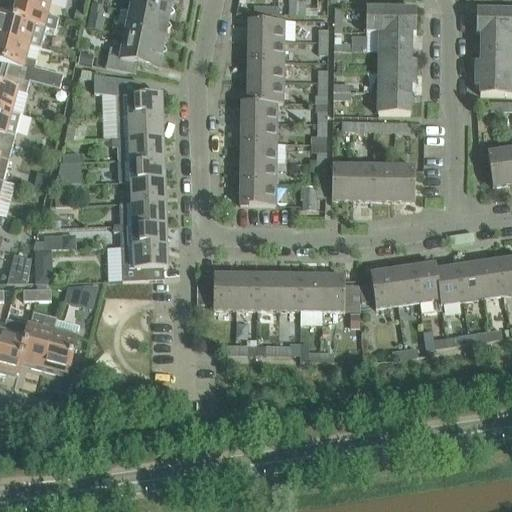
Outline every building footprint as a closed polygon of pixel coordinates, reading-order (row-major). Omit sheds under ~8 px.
[(15,0),(14,9),(47,17),(50,4),(40,2),(40,0),(15,0)] [(66,9),(67,0),(55,0),(55,7),(66,9)] [(159,70),(173,0),(132,0),(126,29),(115,27),(106,71),(130,75),(132,65),(159,70)] [(297,1),(289,1),(289,18),(297,18),(297,1)] [(297,18),(305,18),(306,1),(297,1),(297,18)] [(105,9),(93,6),(87,31),(101,34),(105,20),(102,20),(105,9)] [(11,20),(0,17),(0,40),(41,51),(46,31),(55,33),(59,20),(47,17),(14,9),(11,20)] [(266,9),(253,9),(253,17),(266,17),(266,9)] [(266,17),(279,18),(279,9),(266,9),(266,17)] [(343,10),(334,10),(334,29),(343,29),(343,10)] [(391,16),(388,16),(388,12),(368,12),(366,12),(366,35),(379,35),(391,35),(411,36),(416,36),(416,12),(402,12),(402,16),(391,16)] [(504,17),(502,17),(490,17),(490,13),(476,13),(476,37),(481,37),(502,37),(511,37),(511,13),(505,13),(504,17)] [(284,24),(269,24),(249,23),(248,44),(284,44),(284,24)] [(319,31),(318,45),(328,45),(328,32),(319,31)] [(411,57),(411,36),(391,35),(379,35),(379,56),(411,57)] [(480,58),(511,57),(511,37),(502,37),(481,37),(480,58)] [(351,47),(351,54),(362,54),(368,55),(368,47),(368,41),(368,39),(351,38),(351,47)] [(5,77),(29,84),(60,92),(63,77),(36,70),(41,51),(0,40),(0,63),(8,66),(5,77)] [(283,65),(284,44),(248,44),(248,64),(283,65)] [(318,45),(318,57),(328,58),(328,45),(318,45)] [(334,46),(333,63),(334,63),(350,63),(351,54),(351,47),(334,46)] [(379,56),(378,75),(415,76),(416,65),(416,64),(411,63),(411,57),(379,56)] [(511,78),(511,57),(480,58),(480,64),(476,64),(475,78),(511,78)] [(283,65),(248,64),(248,85),(283,86),(283,65)] [(81,72),(80,80),(94,83),(94,79),(95,75),(81,72)] [(327,86),(328,74),(318,74),(317,86),(327,86)] [(378,75),(378,97),(410,97),(411,89),(415,89),(415,82),(415,76),(378,75)] [(0,111),(10,114),(16,94),(26,97),(29,84),(5,77),(2,89),(0,88),(0,111)] [(480,98),(511,98),(511,78),(475,78),(475,90),(480,90),(480,98)] [(94,83),(94,96),(114,99),(116,99),(117,120),(110,120),(111,121),(116,121),(162,119),(161,97),(141,98),(141,85),(94,79),(94,83)] [(283,86),(248,85),(247,105),(241,105),(241,106),(283,106),(283,86)] [(327,107),(327,86),(317,86),(317,98),(315,98),(315,107),(327,107)] [(351,95),(351,87),(333,87),(333,95),(351,95)] [(333,95),(333,103),(351,103),(351,95),(333,95)] [(378,117),(410,117),(410,97),(378,97),(378,117)] [(489,105),(489,115),(502,115),(502,105),(489,105)] [(502,105),(502,115),(511,115),(511,105),(502,105)] [(241,106),(241,126),(276,127),(277,107),(283,107),(283,106),(241,106)] [(327,128),(327,107),(315,107),(315,114),(317,114),(317,127),(327,128)] [(20,117),(10,114),(0,111),(0,147),(12,150),(20,117)] [(163,141),(162,119),(116,121),(117,142),(163,141)] [(341,124),(341,125),(341,134),(353,134),(353,124),(341,124)] [(374,135),(374,125),(353,124),(353,134),(374,135)] [(374,125),(374,135),(395,135),(395,126),(374,125)] [(241,126),(241,147),(276,147),(276,127),(241,126)] [(395,126),(395,135),(407,136),(407,126),(395,126)] [(64,144),(73,145),(76,128),(68,127),(64,144)] [(327,128),(317,127),(317,139),(311,139),(311,147),(326,147),(326,140),(327,140),(327,128)] [(163,141),(117,142),(112,143),(112,150),(118,150),(118,164),(163,162),(163,141)] [(3,184),(8,163),(12,150),(0,147),(0,182),(15,187),(3,184)] [(241,147),(240,167),(276,168),(286,168),(286,147),(276,147),(241,147)] [(511,181),(508,152),(507,152),(487,155),(492,190),(511,187),(511,181)] [(326,169),(326,155),(317,155),(317,169),(326,169)] [(62,157),(62,166),(80,165),(80,156),(62,157)] [(164,184),(163,162),(118,164),(119,185),(131,185),(164,184)] [(240,167),(240,188),(276,188),(276,168),(240,167)] [(332,168),(332,184),(331,204),(352,204),(353,169),(332,168)] [(326,169),(317,169),(317,180),(326,180),(326,169)] [(352,204),(373,205),(373,169),(353,169),(352,204)] [(373,205),(394,205),(394,169),(373,169),(373,205)] [(415,170),(394,169),(394,205),(414,205),(415,170)] [(58,176),(55,187),(81,186),(81,175),(58,176)] [(0,218),(7,220),(15,187),(0,182),(0,218)] [(165,206),(164,184),(131,185),(131,206),(119,206),(119,207),(165,206)] [(240,188),(240,208),(275,209),(276,188),(240,188)] [(301,188),(301,200),(303,200),(303,212),(316,212),(316,201),(326,201),(326,188),(316,188),(301,188)] [(74,200),(55,201),(55,210),(74,209),(74,200)] [(166,227),(165,206),(119,207),(120,227),(113,228),(113,229),(166,227)] [(59,216),(51,216),(51,231),(60,230),(59,216)] [(121,250),(166,249),(166,227),(113,229),(114,235),(121,235),(121,250)] [(62,243),(35,244),(33,253),(63,252),(62,243)] [(167,271),(166,249),(121,250),(121,265),(122,285),(148,284),(148,272),(167,271)] [(18,258),(11,287),(26,286),(31,261),(18,258)] [(511,261),(501,264),(506,299),(511,298),(511,261)] [(501,264),(479,267),(484,302),(506,299),(501,264)] [(436,267),(414,271),(419,306),(441,303),(436,273),(436,267)] [(479,267),(458,270),(463,305),(484,302),(479,267)] [(458,270),(436,273),(441,303),(442,309),(463,305),(458,270)] [(52,271),(34,271),(35,285),(52,285),(52,271)] [(419,306),(414,271),(392,274),(397,309),(419,306)] [(397,309),(392,274),(370,277),(375,312),(397,309)] [(235,314),(235,278),(214,278),(213,314),(235,314)] [(257,279),(235,278),(235,314),(257,314),(257,279)] [(279,279),(257,279),(257,314),(279,315),(279,279)] [(279,315),(300,315),(301,279),(279,279),(279,315)] [(300,315),(322,315),(323,280),(301,279),(300,315)] [(344,316),(344,300),(345,280),(323,280),(322,315),(344,316)] [(83,288),(78,308),(92,312),(98,288),(83,288)] [(37,293),(23,293),(23,304),(37,304),(37,293)] [(37,293),(37,304),(51,304),(51,293),(37,293)] [(29,328),(7,322),(0,347),(0,375),(5,377),(6,374),(17,377),(29,329),(33,315),(29,328)] [(33,315),(29,329),(17,377),(18,377),(21,364),(31,367),(31,370),(43,373),(56,321),(33,315)] [(56,321),(43,373),(55,376),(56,373),(68,376),(81,327),(56,321)] [(489,335),(491,344),(502,342),(501,333),(489,335)] [(477,337),(478,346),(491,344),(489,335),(477,337)] [(446,341),(448,350),(459,349),(458,340),(446,341)] [(434,343),(435,352),(448,350),(446,341),(434,343)] [(222,358),(234,358),(234,349),(223,349),(222,358)] [(234,349),(234,358),(247,359),(247,350),(234,349)] [(266,359),(278,359),(278,350),(266,350),(266,359)] [(278,350),(278,359),(290,359),(290,350),(278,350)] [(405,363),(417,361),(416,352),(404,354),(405,363)] [(405,363),(404,354),(392,355),(393,364),(405,363)] [(309,365),(322,366),(322,357),(309,357),(309,365)] [(322,357),(322,366),(333,366),(333,357),(322,357)]
